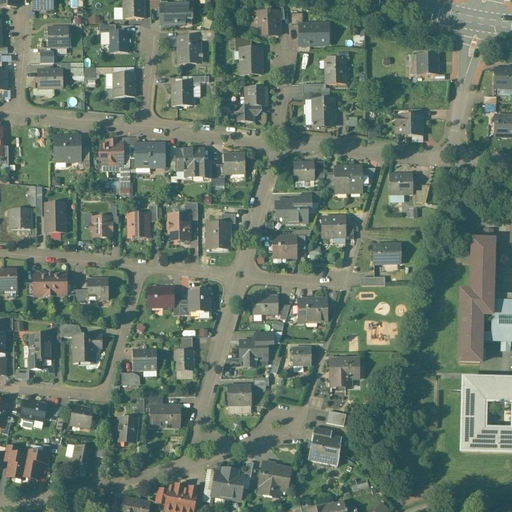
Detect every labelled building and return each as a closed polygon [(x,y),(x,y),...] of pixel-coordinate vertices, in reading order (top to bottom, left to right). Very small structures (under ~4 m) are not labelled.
[(0,0),(0,8),(16,8),(16,0),(0,0)] [(52,0),(32,0),(32,11),(53,11),(52,0)] [(144,19),(143,0),(122,0),(123,20),(144,19)] [(160,0),(149,0),(150,10),(160,10),(160,6),(160,0)] [(160,6),(160,10),(160,26),(174,26),(174,28),(177,28),(177,25),(176,25),(175,22),(184,22),(184,6),(160,6)] [(277,13),(251,14),(251,19),(249,19),(249,21),(253,20),(253,28),(262,28),(262,34),(270,34),(270,37),(279,36),(278,21),(278,13),(277,13)] [(302,14),(291,14),(291,26),(298,26),(299,26),(299,23),(302,23),(302,14)] [(115,26),(99,26),(99,34),(109,34),(109,33),(115,33),(115,26)] [(299,26),(298,26),(299,47),(309,46),(309,43),(321,43),(321,26),(299,26)] [(68,28),(47,28),(47,50),(68,49),(68,28)] [(200,31),(201,42),(215,41),(214,30),(200,31)] [(115,33),(109,33),(109,34),(109,54),(128,54),(127,33),(115,33)] [(251,41),(234,37),(235,53),(240,53),(240,50),(251,50),(251,41)] [(199,38),(177,39),(177,65),(196,65),(196,58),(199,58),(202,58),(202,56),(199,56),(199,38)] [(251,50),(240,50),(240,53),(240,59),(237,60),(237,61),(240,61),(240,76),(261,75),(260,49),(251,50)] [(47,50),(37,50),(37,62),(48,62),(47,50)] [(438,76),(437,55),(416,56),(417,76),(438,76)] [(345,60),(324,60),(325,86),(346,86),(345,60)] [(83,64),(70,65),(71,77),(83,77),(83,64)] [(511,69),(493,69),(493,90),(511,90),(511,69)] [(62,90),(62,71),(37,71),(37,91),(62,90)] [(113,75),(113,98),(134,98),(134,75),(113,75)] [(192,107),(192,84),(171,84),(171,107),(192,107)] [(322,93),(322,85),(302,86),(302,94),(322,93)] [(266,88),(245,89),(245,107),(260,107),(266,107),(266,88)] [(334,126),(333,100),(329,100),(315,100),(315,101),(312,101),(312,127),(334,126)] [(260,107),(245,107),(240,112),(240,114),(235,114),(235,121),(240,121),(240,123),(253,123),(253,116),(256,116),(260,112),(260,107)] [(408,117),(402,117),(402,128),(395,128),(395,135),(406,135),(406,137),(421,137),(421,116),(408,117)] [(511,118),(495,118),(494,125),(492,125),(492,126),(496,126),(496,135),(506,135),(506,138),(511,137),(511,118)] [(79,138),(54,139),(55,163),(56,163),(56,161),(71,161),(71,163),(78,163),(80,162),(79,149),(79,138)] [(114,142),(107,142),(107,146),(102,146),(102,152),(99,152),(100,159),(102,159),(103,165),(122,165),(122,154),(122,145),(114,145),(114,142)] [(164,146),(137,147),(137,156),(135,156),(135,166),(149,166),(149,168),(164,168),(164,146)] [(137,147),(129,147),(129,154),(129,169),(130,171),(135,171),(135,166),(135,156),(137,156),(137,147)] [(8,148),(1,148),(1,157),(0,156),(0,165),(8,165),(8,148)] [(89,149),(79,149),(80,162),(83,162),(89,162),(89,149)] [(203,150),(175,151),(176,172),(191,172),(191,178),(203,178),(204,178),(204,163),(203,150)] [(244,154),(223,155),(223,166),(224,176),(244,175),(244,154)] [(71,161),(56,161),(56,163),(56,169),(65,169),(65,163),(71,163),(71,161)] [(313,163),(293,164),(293,182),(314,182),(313,163)] [(324,179),(324,163),(313,163),(314,182),(324,181),(324,179)] [(223,166),(210,167),(211,180),(211,181),(224,181),(224,176),(223,166)] [(348,168),(334,169),(334,194),(348,194),(348,168)] [(361,168),(348,168),(348,194),(361,194),(361,188),(361,170),(361,168)] [(375,170),(361,170),(361,188),(369,188),(375,170)] [(412,175),(389,175),(389,196),(412,196),(412,175)] [(35,188),(27,187),(27,197),(29,197),(29,208),(35,208),(35,188)] [(321,193),(305,194),(305,201),(306,201),(306,205),(318,205),(321,193)] [(305,201),(282,202),(282,225),(306,224),(306,205),(306,201),(305,201)] [(197,204),(184,203),(185,217),(188,216),(188,221),(197,221),(197,204)] [(65,234),(64,204),(44,205),(45,234),(65,234)] [(30,210),(10,211),(10,231),(30,231),(30,210)] [(235,215),(222,215),(222,224),(229,224),(229,225),(235,225),(235,215)] [(147,216),(128,216),(129,229),(130,229),(130,236),(138,236),(138,239),(148,239),(147,216)] [(185,217),(168,217),(168,224),(167,225),(167,230),(168,232),(169,238),(177,238),(178,239),(178,242),(189,242),(188,221),(188,216),(185,217)] [(110,218),(92,218),(92,226),(89,226),(89,232),(92,232),(92,239),(111,239),(111,232),(112,232),(112,225),(111,225),(110,218)] [(345,218),(321,219),(321,239),(344,238),(345,238),(345,228),(345,218)] [(222,224),(206,225),(206,251),(229,251),(229,250),(228,250),(228,238),(229,238),(229,225),(229,224),(222,224)] [(353,241),(353,228),(345,228),(345,238),(344,238),(344,241),(353,241)] [(296,238),(272,238),(272,259),(296,259),(296,250),(296,238)] [(304,238),(296,238),(296,250),(304,250),(304,238)] [(459,291),(456,366),(482,367),(483,343),(484,318),(493,318),(493,301),(496,240),(471,239),(469,291),(459,291)] [(399,246),(373,246),(373,265),(400,265),(399,246)] [(15,271),(0,271),(0,292),(16,292),(15,271)] [(46,277),(34,277),(34,276),(34,284),(34,297),(34,295),(40,295),(43,297),(56,297),(59,295),(65,295),(65,297),(65,284),(65,276),(64,276),(64,277),(53,277),(53,276),(46,276),(46,277)] [(378,278),(360,279),(360,287),(384,287),(384,286),(378,286),(378,278)] [(107,280),(87,281),(87,302),(108,301),(107,280)] [(34,284),(25,285),(26,297),(34,297),(34,284)] [(73,284),(65,284),(65,297),(74,297),(73,284)] [(173,302),(173,289),(147,290),(147,309),(173,308),(173,302)] [(209,292),(188,293),(189,301),(189,313),(190,313),(208,312),(208,313),(209,313),(209,292)] [(85,294),(75,294),(75,305),(86,304),(85,294)] [(277,297),(251,297),(252,316),(277,316),(277,297)] [(326,300),(297,301),(298,324),(326,323),(326,300)] [(189,313),(189,301),(179,302),(179,317),(190,317),(190,313),(189,313)] [(484,318),(483,343),(511,344),(511,301),(493,301),(493,318),(484,318)] [(289,307),(280,307),(280,321),(285,321),(289,307)] [(12,320),(0,318),(0,326),(3,326),(3,332),(12,332),(12,320)] [(283,330),(284,322),(274,321),(273,329),(283,330)] [(60,325),(51,324),(52,344),(60,344),(60,338),(60,325)] [(78,327),(60,325),(60,338),(72,338),(82,338),(78,327)] [(272,334),(254,334),(250,342),(266,342),(266,346),(272,345),(272,334)] [(49,336),(30,337),(30,349),(28,349),(28,351),(32,351),(32,360),(50,359),(49,336)] [(82,338),(72,338),(73,364),(94,364),(94,350),(101,349),(101,337),(82,338)] [(192,352),(192,339),(180,339),(180,352),(192,352)] [(250,342),(239,342),(239,362),(244,362),(254,362),(254,364),(257,364),(257,362),(267,362),(266,346),(266,342),(250,342)] [(310,348),(292,349),(292,367),(310,367),(310,348)] [(156,372),(155,351),(132,351),(133,373),(156,372)] [(180,352),(174,352),(174,373),(193,372),(192,352),(180,352)] [(358,360),(330,361),(330,389),(345,388),(345,380),(358,380),(358,360)] [(279,364),(273,362),(270,374),(276,376),(279,364)] [(133,386),(133,375),(122,375),(122,386),(133,386)] [(511,380),(460,379),(459,456),(511,457),(511,380)] [(250,407),(250,386),(227,386),(227,407),(250,407)] [(162,398),(144,399),(144,410),(150,409),(162,409),(162,398)] [(47,406),(23,402),(20,419),(21,420),(34,422),(43,424),(44,420),(46,408),(47,406)] [(93,410),(73,406),(69,427),(89,431),(93,410)] [(162,409),(150,409),(150,423),(159,423),(159,427),(170,427),(170,428),(179,428),(178,407),(170,408),(170,409),(166,409),(162,409)] [(58,411),(46,408),(44,420),(56,423),(58,411)] [(339,415),(328,413),(326,424),(337,426),(339,415)] [(11,419),(4,418),(1,430),(0,432),(0,435),(7,437),(11,419)] [(63,420),(57,419),(54,431),(61,432),(63,420)] [(137,421),(118,419),(116,443),(135,445),(137,421)] [(34,422),(21,420),(20,426),(21,428),(31,430),(33,429),(34,422)] [(331,433),(314,429),(313,428),(310,443),(312,443),(329,446),(330,437),(331,432),(331,433)] [(329,446),(312,443),(310,450),(309,450),(307,462),(308,462),(336,467),(336,468),(337,468),(338,459),(338,458),(340,448),(339,448),(341,439),(340,439),(330,437),(329,446)] [(51,447),(43,446),(41,455),(42,455),(40,464),(47,466),(51,447)] [(13,449),(5,447),(4,453),(2,462),(9,464),(11,454),(12,454),(13,449)] [(93,451),(74,447),(70,470),(89,474),(93,451)] [(12,454),(11,454),(9,464),(6,478),(21,481),(27,452),(26,457),(12,454)] [(41,455),(27,452),(21,481),(22,481),(23,475),(38,478),(40,464),(42,455),(41,455)] [(275,464),(263,462),(258,487),(260,488),(258,494),(272,496),(274,490),(286,493),(290,471),(274,468),(275,464)] [(246,464),(244,477),(244,478),(242,489),(248,490),(253,465),(246,464)] [(215,473),(206,471),(202,496),(211,497),(215,473)] [(222,474),(215,473),(211,497),(235,501),(235,499),(240,500),(242,489),(244,478),(237,476),(237,474),(233,474),(233,472),(227,471),(226,473),(222,472),(222,474)] [(367,479),(351,482),(353,492),(368,489),(367,479)] [(174,489),(169,488),(168,492),(165,506),(164,511),(165,511),(178,511),(182,491),(183,488),(175,486),(174,489)] [(203,488),(197,487),(196,490),(197,491),(194,505),(200,506),(203,488)] [(168,492),(158,490),(155,504),(165,506),(168,492)] [(188,492),(182,491),(178,511),(192,511),(194,505),(197,491),(196,490),(193,490),(192,491),(189,490),(188,492)] [(146,511),(148,505),(123,500),(120,511),(146,511)]
